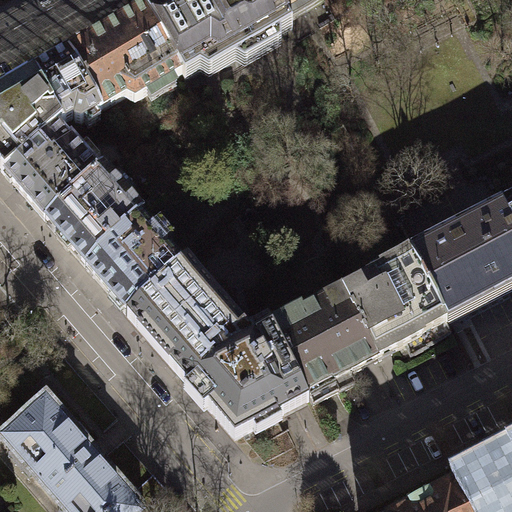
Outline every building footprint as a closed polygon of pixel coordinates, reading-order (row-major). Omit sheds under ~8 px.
[(278,0),(160,0),(162,1),(144,11),(182,77),(183,76),(185,81),(207,69),(211,77),(242,59),(247,67),(279,48),(275,40),(293,30),(288,21),(289,20),(287,17),(278,0)] [(278,0),(287,17),(316,0),(321,0),(323,1),(324,0),(278,0)] [(182,77),(144,11),(68,55),(102,113),(126,99),(135,103),(182,77)] [(34,74),(63,126),(74,120),(76,123),(82,125),(102,113),(68,55),(34,74)] [(63,126),(34,74),(0,93),(0,169),(5,176),(57,131),(63,126)] [(57,131),(5,176),(7,178),(4,180),(10,187),(13,185),(46,222),(99,176),(68,141),(66,142),(57,131)] [(85,269),(141,220),(143,219),(129,203),(124,208),(110,192),(116,188),(103,173),(99,176),(46,222),(45,223),(59,238),(56,241),(69,256),(72,253),(85,269)] [(511,202),(502,208),(511,228),(511,202)] [(511,294),(511,228),(502,208),(410,256),(411,256),(448,328),(511,294)] [(141,220),(85,269),(127,316),(182,268),(141,220)] [(343,295),(378,363),(406,348),(412,359),(428,350),(427,349),(452,336),(448,328),(411,256),(382,271),(384,274),(343,295)] [(269,324),(249,335),(187,264),(182,268),(127,316),(184,382),(188,387),(184,391),(204,414),(209,410),(235,441),(252,432),(255,438),(283,423),(280,418),(310,402),(272,329),(269,324)] [(378,363),(343,295),(303,316),(302,313),(272,329),(310,402),(311,402),(314,407),(339,394),(340,395),(356,387),(350,377),(378,363)] [(94,454),(46,399),(1,438),(14,454),(18,450),(38,472),(34,476),(64,511),(69,508),(72,511),(144,511),(130,496),(94,454)] [(466,511),(511,511),(511,457),(453,487),(466,511)] [(153,477),(130,496),(144,511),(146,511),(168,494),(153,477)] [(466,511),(453,487),(429,500),(427,495),(406,505),(409,510),(405,511),(466,511)]
